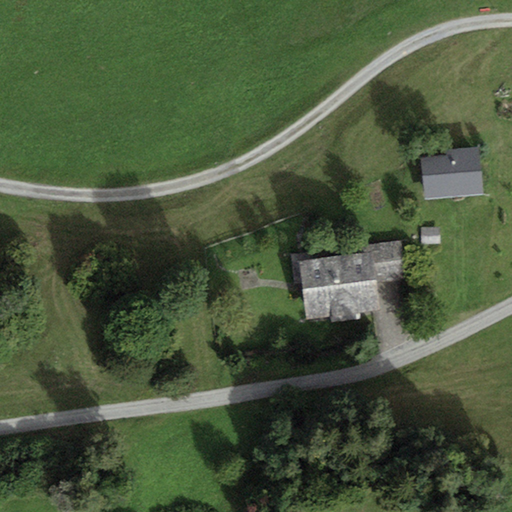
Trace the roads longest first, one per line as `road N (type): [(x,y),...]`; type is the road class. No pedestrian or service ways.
road 1 (track): [(511,20),(471,23),(411,44),(288,136),(225,170),(150,193),(60,199),(0,186)]
road 2 (unclassified): [(511,306),(342,374),(0,426)]
